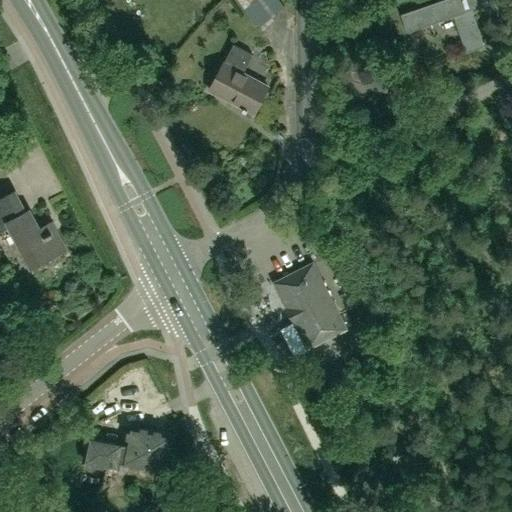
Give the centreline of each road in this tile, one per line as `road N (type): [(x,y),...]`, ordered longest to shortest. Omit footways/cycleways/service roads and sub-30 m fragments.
road 1 (residential): [(511,78),(309,174),(261,221),(213,243),(173,276)]
road 2 (secondary): [(173,276),(25,0)]
road 3 (secondary): [(294,511),(173,276)]
road 4 (residential): [(0,418),(173,276)]
